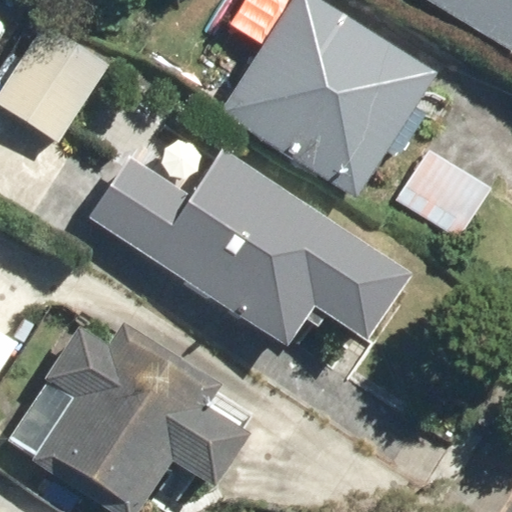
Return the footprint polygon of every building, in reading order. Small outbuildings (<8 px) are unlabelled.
[(354,203),(431,74),(306,0),(296,0),(221,125),(354,203)] [(511,0),(429,0),(511,52),(511,0)] [(115,63),(48,20),(0,94),(0,106),(61,146),(115,63)] [(221,152),(190,199),(129,158),(88,218),(285,351),(314,309),(369,346),(414,278),(221,152)] [(123,322),(108,345),(76,325),(41,379),(73,400),(34,460),(114,511),(139,511),(172,462),(215,490),(250,436),(207,408),(222,385),(123,322)] [(0,372),(18,344),(0,332),(0,372)]
